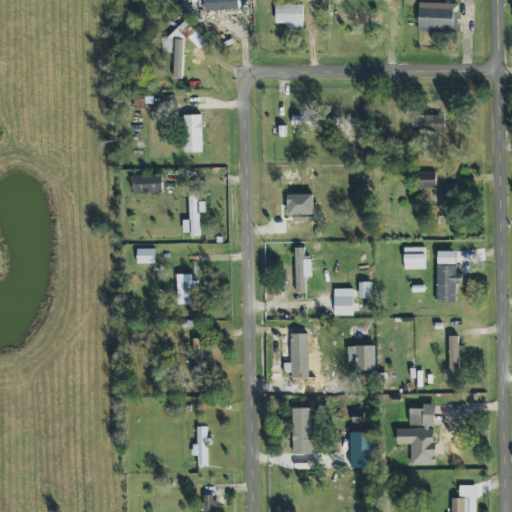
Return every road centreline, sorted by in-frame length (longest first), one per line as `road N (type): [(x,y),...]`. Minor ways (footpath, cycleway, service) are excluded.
road 1 (residential): [(258,511),(249,81),(507,77)]
road 2 (residential): [(505,0),(511,417)]
